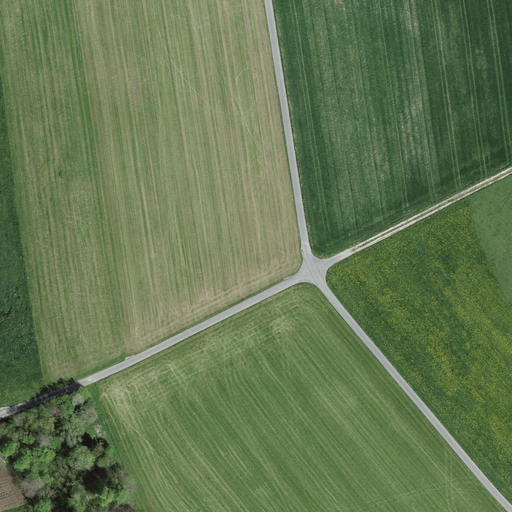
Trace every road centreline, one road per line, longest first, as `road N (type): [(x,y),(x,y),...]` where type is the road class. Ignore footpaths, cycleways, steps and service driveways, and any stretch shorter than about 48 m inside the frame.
road 1 (unclassified): [(0,413),(312,276)]
road 2 (track): [(511,170),(312,276)]
